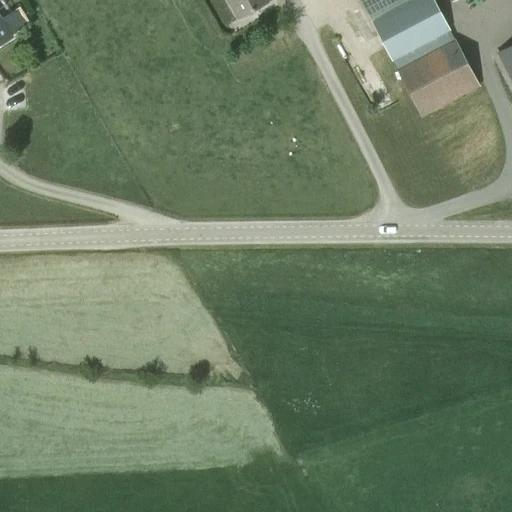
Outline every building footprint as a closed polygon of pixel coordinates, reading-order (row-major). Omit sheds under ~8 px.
[(227,0),(239,21),(269,2),(268,0),(227,0)] [(359,0),(370,21),(410,0),(359,0)] [(434,0),(410,0),(370,21),(392,62),(450,31),(434,0)] [(0,43),(13,35),(0,14),(0,43)] [(454,39),(396,70),(421,118),(480,87),(454,39)] [(511,47),(499,54),(511,79),(511,47)]
